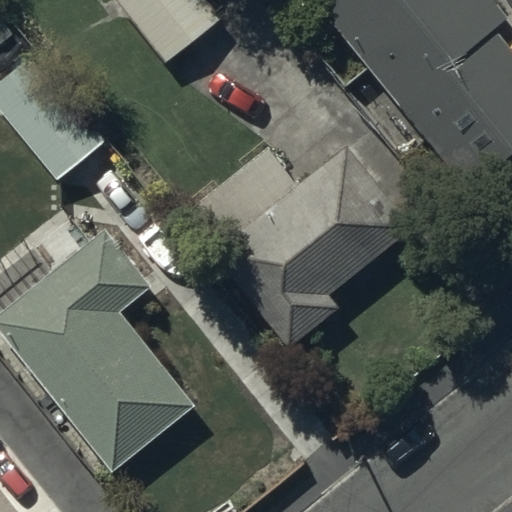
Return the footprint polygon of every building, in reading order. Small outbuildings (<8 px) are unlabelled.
[(207,0),(114,0),(163,65),(222,20),(207,0)] [(493,0),(312,0),(465,191),(511,154),(511,51),(495,29),(508,19),(493,0)] [(108,141),(37,54),(0,83),(0,111),(57,182),(108,141)] [(211,253),(289,349),(339,309),(329,296),(414,229),(347,146),(297,187),(266,148),(188,211),(218,248),(211,253)] [(151,288),(106,230),(0,313),(0,330),(112,472),(195,407),(120,312),(151,288)] [(0,511),(19,511),(0,487),(0,511)]
